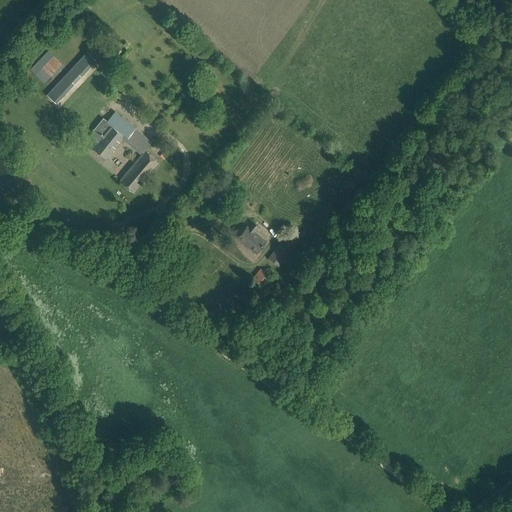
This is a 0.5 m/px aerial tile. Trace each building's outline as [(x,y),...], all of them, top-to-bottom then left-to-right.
[(33,59),(51,75),(62,64),(44,47),(33,59)] [(59,100),(93,64),(84,55),(51,91),(59,100)] [(115,111),(111,116),(126,129),(119,137),(122,139),(141,155),(145,151),(152,142),(115,111)] [(126,129),(111,116),(106,122),(97,132),(102,136),(99,140),(92,148),(105,159),(112,151),(122,139),(119,137),(126,129)] [(158,163),(145,151),(141,155),(119,181),(133,193),(158,163)] [(237,238),(256,253),(266,241),(254,232),(258,227),(252,222),(248,227),(247,226),(237,238)] [(280,243),(268,258),(279,267),(297,244),(295,243),(295,242),(289,237),(282,245),(280,243)] [(306,243),(305,246),(292,263),(305,272),(319,253),(316,251),(319,247),(310,240),(307,244),(306,243)] [(260,269),(253,278),(264,286),(271,278),(260,269)] [(281,285),(275,293),(281,298),(287,290),(281,285)]
